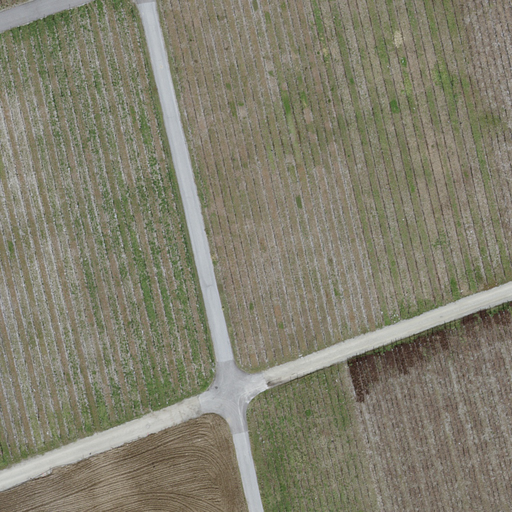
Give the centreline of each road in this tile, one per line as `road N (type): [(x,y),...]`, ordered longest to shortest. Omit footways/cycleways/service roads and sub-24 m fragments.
road 1 (track): [(511,291),(0,485)]
road 2 (track): [(144,0),(259,511)]
